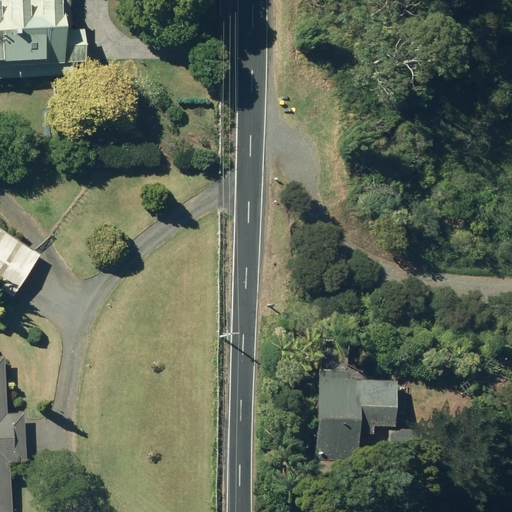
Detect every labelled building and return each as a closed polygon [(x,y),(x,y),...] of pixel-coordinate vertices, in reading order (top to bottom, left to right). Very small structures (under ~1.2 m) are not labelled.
[(0,0),(0,79),(60,79),(59,69),(67,69),(67,39),(60,39),(59,0),(0,0)] [(0,240),(0,296),(3,299),(30,260),(0,240)] [(305,493),(344,494),(347,435),(361,436),(362,427),(384,428),(386,384),(340,382),(341,375),(308,373),(303,461),(306,461),(305,493)] [(0,511),(2,511),(0,466),(18,465),(15,417),(0,416),(0,511)] [(382,432),(384,463),(414,462),(413,431),(382,432)]
